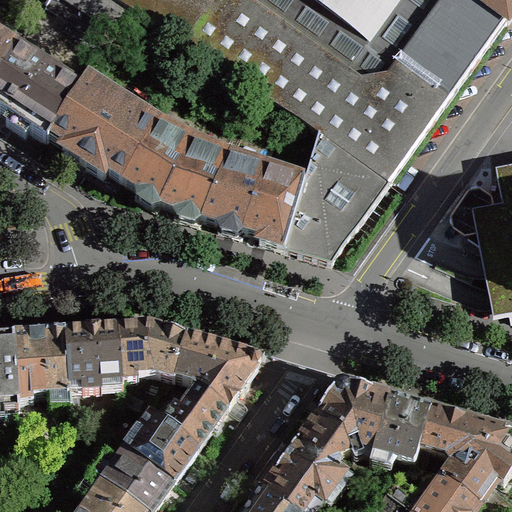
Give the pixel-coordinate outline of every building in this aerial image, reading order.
[(131,15),(111,2),(107,0),(42,0),(48,3),(45,8),(109,49),(131,15)] [(511,0),(112,0),(111,2),(131,15),(288,116),(320,137),(390,188),(507,24),(508,25),(511,19),(511,0)] [(0,48),(0,80),(14,58),(0,48)] [(47,146),(51,140),(83,90),(85,87),(69,78),(63,88),(29,67),(32,61),(18,51),(14,58),(0,80),(0,115),(9,121),(6,126),(16,132),(26,139),(29,134),(47,146)] [(122,185),(154,136),(131,121),(136,114),(110,98),(105,105),(83,90),(51,140),(65,149),(62,154),(63,155),(63,156),(72,162),(103,181),(104,181),(105,181),(108,176),(122,185)] [(155,135),(154,136),(122,185),(138,195),(135,200),(135,202),(138,204),(157,216),(160,210),(190,153),(194,146),(175,137),(174,137),(170,144),(155,135)] [(305,186),(285,255),(300,260),(332,269),(390,188),(320,137),(305,186)] [(176,223),(199,230),(201,224),(226,169),(230,161),(228,161),(228,162),(209,154),(206,161),(190,153),(160,210),(175,217),(174,221),(174,223),(176,223)] [(201,224),(218,229),(217,234),(218,236),(221,236),(241,242),(243,236),(263,181),(266,173),(246,167),(244,175),(226,169),(201,224)] [(511,170),(496,174),(503,209),(492,211),(472,215),(475,230),(468,240),(478,247),(482,266),(488,299),(493,323),(511,319),(511,170)] [(285,255),(305,186),(282,179),(280,187),(263,181),(243,236),(260,241),(259,246),(260,248),(262,249),(285,255)] [(456,233),(468,240),(475,230),(472,215),(492,211),(490,199),(482,193),(481,192),(477,191),(468,194),(450,219),(452,231),(456,233)] [(174,383),(187,341),(150,330),(138,331),(118,333),(122,387),(139,385),(138,381),(155,380),(174,385),(174,383)] [(102,396),(101,388),(122,387),(118,333),(80,335),(66,337),(70,390),(81,390),(82,397),(102,396)] [(13,340),(18,407),(34,406),(33,402),(70,399),(70,390),(66,337),(65,336),(46,337),(46,338),(29,339),(13,340)] [(18,407),(13,340),(0,341),(0,464),(22,463),(18,407)] [(189,406),(199,392),(228,413),(257,373),(258,373),(259,371),(257,370),(255,362),(255,361),(254,359),(252,360),(212,348),(187,341),(174,383),(191,388),(197,392),(188,405),(189,406)] [(374,456),(390,401),(356,391),(347,388),(348,387),(339,385),(339,386),(335,392),(336,392),(317,418),(341,436),(351,456),(362,452),(374,456)] [(175,410),(162,427),(199,454),(207,442),(228,413),(199,392),(189,406),(188,405),(181,414),(175,410)] [(418,454),(430,413),(400,404),(390,401),(374,456),(374,457),(412,469),(418,454)] [(464,480),(480,427),(442,416),(430,413),(418,454),(444,461),(449,467),(448,469),(441,480),(456,491),(464,480)] [(131,456),(175,487),(183,476),(199,454),(162,427),(149,418),(138,433),(144,438),(131,456)] [(287,460),(336,495),(347,479),(337,472),(340,468),(337,462),(351,456),(341,436),(317,418),(296,447),(287,460)] [(506,435),(502,434),(480,427),(464,480),(456,491),(481,508),(485,511),(511,511),(511,508),(492,493),(498,484),(504,489),(511,477),(511,436),(510,435),(506,435)] [(131,456),(126,452),(102,485),(140,511),(157,511),(158,511),(175,487),(131,456)] [(307,511),(314,503),(325,510),(336,495),(287,460),(269,485),(262,495),(286,511),(307,511)] [(456,491),(441,480),(412,469),(388,503),(399,511),(477,511),(481,508),(456,491)] [(140,511),(102,485),(82,511),(140,511)] [(252,507),(253,508),(249,511),(286,511),(262,495),(261,494),(252,507)] [(399,511),(388,503),(381,511),(399,511)]
